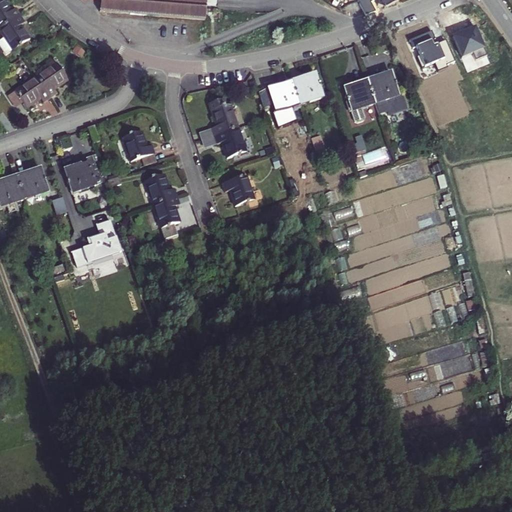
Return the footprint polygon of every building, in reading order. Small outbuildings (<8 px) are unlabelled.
[(0,0),(0,30),(20,17),(15,10),(11,13),(2,0),(0,0)] [(100,0),(100,13),(133,16),(205,22),(206,0),(100,0)] [(399,0),(373,0),(377,6),(384,9),(399,0)] [(30,41),(20,27),(24,24),(20,17),(0,30),(0,32),(4,39),(0,41),(0,47),(6,56),(12,51),(13,52),(30,41)] [(56,65),(36,79),(50,99),(57,95),(54,91),(68,81),(56,65)] [(392,79),(385,82),(383,77),(367,82),(374,103),(376,103),(380,114),(388,111),(387,109),(401,104),(398,95),(392,79)] [(307,78),(291,83),(299,105),(322,97),(317,80),(309,83),(307,78)] [(50,99),(36,79),(15,93),(23,104),(26,109),(40,100),(43,104),(50,99)] [(374,103),(367,82),(351,87),(353,92),(345,95),(351,111),(374,103)] [(299,105),(291,83),(276,88),(277,94),(270,96),(275,112),(299,105)] [(16,108),(23,104),(15,93),(8,97),(16,108)] [(214,138),(238,130),(230,106),(211,112),(216,128),(211,130),(214,138)] [(100,143),(94,127),(88,129),(94,145),(100,143)] [(246,153),(238,130),(214,138),(217,145),(221,144),(227,160),(246,153)] [(122,139),(130,164),(142,160),(154,156),(151,148),(147,149),(141,133),(122,139)] [(356,153),(368,148),(364,140),(353,146),(356,153)] [(354,154),(359,171),(390,161),(385,146),(369,152),(368,149),(354,154)] [(86,159),(88,164),(96,186),(105,183),(96,156),(86,159)] [(156,163),(154,156),(142,160),(144,167),(156,163)] [(64,172),(72,194),(96,186),(88,164),(72,169),(70,165),(68,167),(67,168),(66,168),(65,170),(64,172)] [(32,173),(16,178),(24,200),(47,193),(42,175),(34,178),(32,173)] [(145,183),(153,206),(177,199),(174,191),(169,192),(164,176),(145,183)] [(254,201),(246,177),(222,185),(225,193),(230,192),(235,208),(254,201)] [(24,200),(16,178),(1,183),(2,188),(0,188),(0,207),(0,208),(24,200)] [(118,178),(105,182),(108,190),(121,185),(118,178)] [(57,215),(67,211),(63,199),(53,202),(57,215)] [(177,199),(153,206),(160,230),(179,224),(174,208),(179,206),(177,199)] [(183,223),(177,225),(178,229),(192,225),(185,205),(178,207),(183,223)] [(90,247),(73,252),(77,268),(122,255),(112,220),(97,224),(100,236),(88,240),(90,247)]
